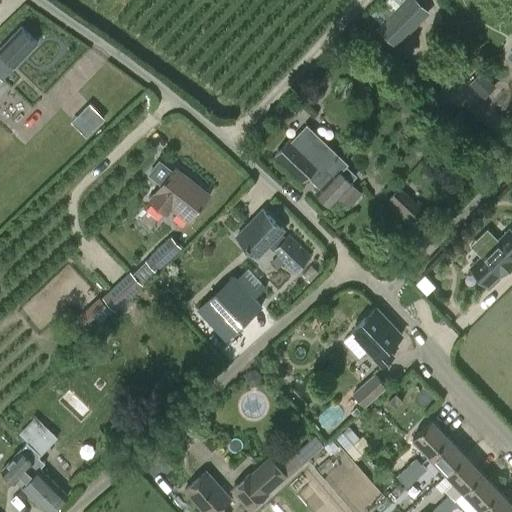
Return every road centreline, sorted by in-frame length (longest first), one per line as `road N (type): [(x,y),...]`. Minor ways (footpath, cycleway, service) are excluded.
road 1 (residential): [(349,271),(192,111),(34,0)]
road 2 (residential): [(349,271),(67,511)]
road 3 (residential): [(511,443),(349,271)]
road 4 (unknown): [(378,303),(511,168)]
